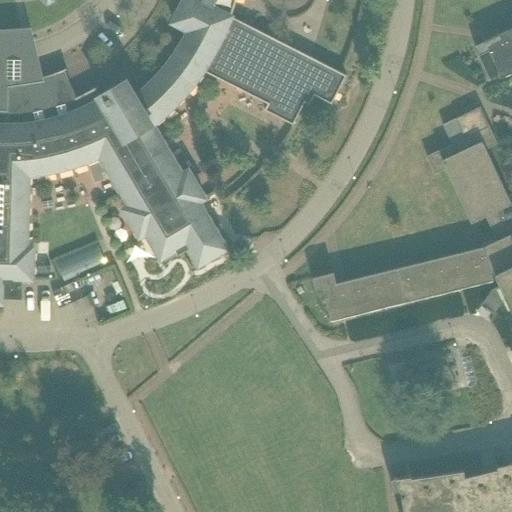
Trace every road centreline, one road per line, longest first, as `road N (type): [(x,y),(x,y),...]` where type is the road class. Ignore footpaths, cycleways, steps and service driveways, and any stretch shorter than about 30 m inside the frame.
road 1 (residential): [(87,341),(145,324),(260,265),(342,179),(380,98),(405,0)]
road 2 (residential): [(171,511),(87,341)]
road 3 (residential): [(0,57),(69,39),(108,0)]
